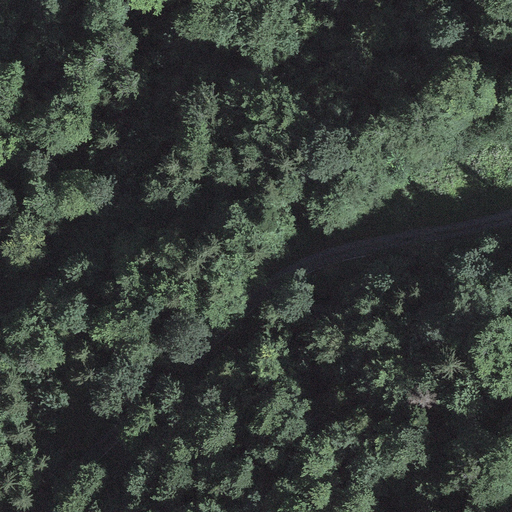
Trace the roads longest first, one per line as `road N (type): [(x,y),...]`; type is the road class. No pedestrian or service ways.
road 1 (track): [(37,511),(282,277),(340,252),(511,214)]
road 2 (track): [(511,387),(462,421),(390,511)]
